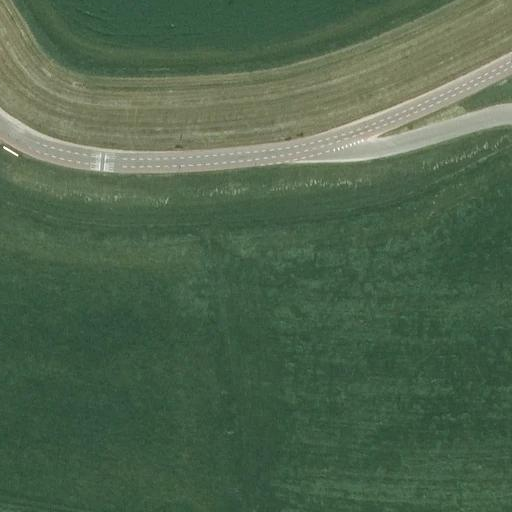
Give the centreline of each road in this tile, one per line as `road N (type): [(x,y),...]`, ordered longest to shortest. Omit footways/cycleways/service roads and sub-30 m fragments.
road 1 (tertiary): [(334,142),(139,166),(62,154),(0,114)]
road 2 (tertiary): [(511,62),(334,142)]
road 3 (residential): [(511,118),(380,147),(334,142)]
